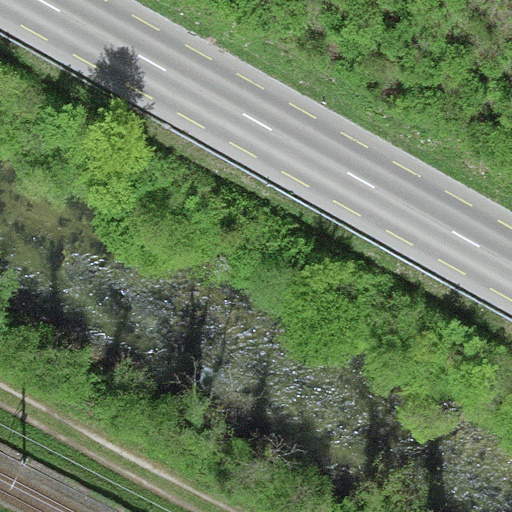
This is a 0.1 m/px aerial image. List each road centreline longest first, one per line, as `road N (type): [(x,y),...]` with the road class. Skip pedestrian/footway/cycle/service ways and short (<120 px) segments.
road 1 (primary): [(40,0),(511,264)]
road 2 (track): [(0,382),(217,511)]
